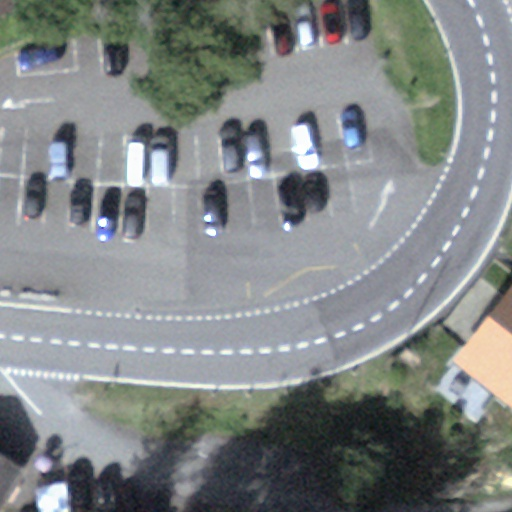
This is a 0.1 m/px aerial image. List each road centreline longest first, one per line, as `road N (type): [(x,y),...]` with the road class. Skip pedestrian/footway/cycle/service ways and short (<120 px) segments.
road 1 (primary): [(471,0),(492,68),(485,163),(460,226),(394,305),(328,339),(243,353),(0,336)]
road 2 (unclassified): [(339,511),(91,446),(32,407),(0,365)]
